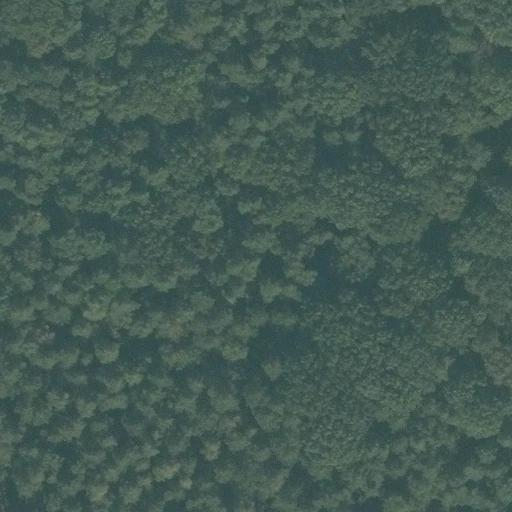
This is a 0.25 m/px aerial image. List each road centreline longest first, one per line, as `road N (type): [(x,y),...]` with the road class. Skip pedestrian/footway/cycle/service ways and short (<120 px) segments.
road 1 (track): [(417,242),(245,511)]
road 2 (track): [(417,242),(472,157),(492,0)]
road 3 (track): [(511,390),(454,350),(428,310),(417,242)]
